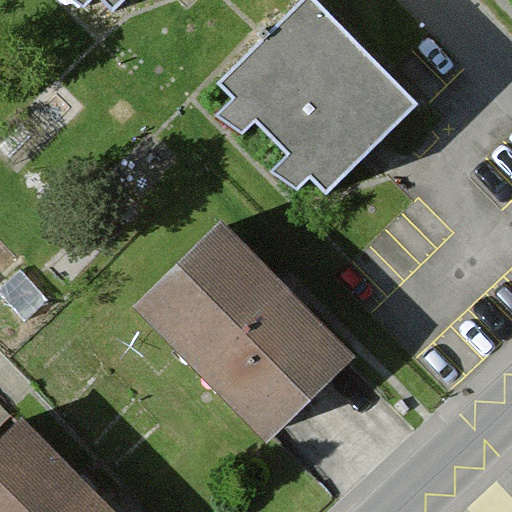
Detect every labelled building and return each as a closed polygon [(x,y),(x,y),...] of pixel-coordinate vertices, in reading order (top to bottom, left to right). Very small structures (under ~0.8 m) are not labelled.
[(142,0),(69,0),(91,22),(108,5),(122,20),(142,0)] [(423,115),(315,5),(227,91),(243,108),(225,125),(248,148),(265,131),(295,162),(278,179),(303,205),(320,188),(334,202),(423,115)] [(358,362),(226,224),(138,308),(270,445),(358,362)] [(0,345),(0,395),(12,408),(37,386),(0,345)] [(108,511),(24,423),(0,446),(0,511),(108,511)]
